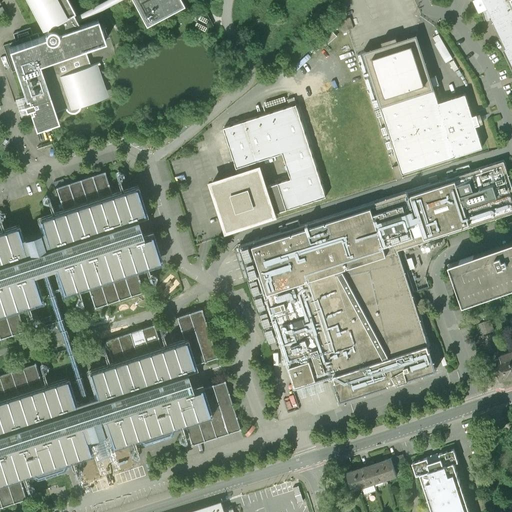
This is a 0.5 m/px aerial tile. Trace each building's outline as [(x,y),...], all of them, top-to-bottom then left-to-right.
[(75,11),(69,0),(29,0),(44,27),(46,26),(47,28),(46,30),(45,31),(44,34),(44,36),(8,48),(25,98),(28,97),(29,100),(23,102),(25,109),(31,107),(32,110),(29,111),(35,128),(44,125),(44,126),(50,124),(50,123),(58,120),(55,111),(65,107),(67,110),(69,111),(72,112),(75,112),(77,110),(79,108),(80,105),(80,102),(91,99),(91,96),(100,93),(99,91),(104,89),(95,63),(90,65),(85,48),(105,41),(102,33),(103,32),(101,26),(100,27),(97,18),(79,24),(77,20),(115,0),(104,0),(75,15),(73,12),(75,11)] [(132,0),(145,23),(183,3),(181,0),(132,0)] [(511,0),(477,0),(477,1),(476,3),(476,5),(477,7),(478,9),(480,10),(482,11),(485,21),(490,20),(489,16),(493,14),(500,29),(508,46),(505,48),(511,62),(511,0)] [(354,28),(350,17),(345,19),(348,29),(354,28)] [(345,19),(339,21),(342,31),(348,29),(345,19)] [(440,32),(433,36),(446,61),(453,57),(440,32)] [(439,101),(435,88),(434,86),(440,84),(436,74),(431,76),(417,33),(397,39),(396,36),(382,41),(383,44),(363,50),(381,106),(403,172),(483,146),(476,125),(480,123),(477,113),(473,114),(466,93),(439,101)] [(297,103),(224,126),(237,166),(249,162),(283,152),(291,177),(266,185),(260,166),(251,169),(239,173),(212,181),(228,229),(275,213),(274,212),(327,195),(297,103)] [(449,177),(300,225),(299,219),(286,223),(287,226),(283,227),(282,224),(279,225),(281,231),(240,245),(239,245),(239,246),(249,277),(250,278),(259,275),(295,386),(295,387),(296,387),(329,376),(329,377),(330,378),(335,376),(336,379),(335,379),(341,399),(389,383),(389,382),(398,380),(408,377),(437,368),(431,348),(430,349),(429,346),(430,346),(430,345),(398,248),(511,211),(511,182),(505,160),(504,159),(471,170),(469,164),(456,168),(457,171),(454,172),(453,169),(447,171),(449,177)] [(249,162),(237,166),(239,173),(251,169),(249,162)] [(104,169),(55,185),(63,209),(0,229),(0,336),(24,329),(17,305),(48,295),(53,293),(86,282),(94,306),(143,290),(135,266),(159,259),(151,233),(142,236),(139,228),(135,214),(144,211),(136,185),(112,193),(104,169)] [(511,239),(449,262),(458,286),(464,303),(511,285),(511,239)] [(437,240),(425,244),(427,249),(438,245),(437,240)] [(53,293),(48,295),(62,336),(75,375),(79,374),(67,335),(53,293)] [(118,335),(116,335),(106,339),(106,338),(105,339),(105,341),(109,351),(108,351),(109,353),(111,360),(112,363),(102,367),(102,366),(100,367),(101,367),(90,371),(90,370),(79,374),(75,375),(65,378),(65,379),(55,382),(54,381),(53,382),(53,383),(43,386),(42,382),(41,382),(39,375),(39,373),(38,373),(35,363),(35,361),(33,362),(23,366),(23,365),(21,366),(11,369),(9,370),(10,370),(0,372),(0,505),(1,506),(2,505),(13,502),(14,501),(24,497),(25,498),(26,498),(26,496),(25,496),(22,486),(22,484),(19,477),(20,477),(18,473),(29,470),(30,474),(30,473),(31,477),(38,480),(65,471),(68,465),(67,462),(66,458),(76,455),(78,455),(78,454),(88,451),(114,443),(124,439),(124,440),(126,439),(125,439),(136,435),(137,439),(138,442),(145,446),(172,437),(175,430),(174,427),(173,423),(183,420),(184,424),(185,424),(187,431),(187,433),(188,433),(191,443),(191,444),(193,444),(193,443),(203,440),(203,441),(205,440),(204,439),(215,436),(215,437),(217,436),(216,436),(227,433),(228,432),(239,429),(240,429),(240,427),(239,427),(236,417),(237,417),(236,415),(235,415),(232,405),(233,405),(232,403),(231,403),(228,393),(229,393),(228,391),(224,381),(225,381),(224,379),(223,380),(213,384),(213,383),(211,383),(211,385),(201,388),(201,387),(199,387),(199,388),(193,391),(192,389),(191,390),(188,380),(184,368),(185,368),(185,366),(192,364),(192,365),(194,365),(193,364),(203,360),(204,361),(205,361),(205,360),(215,356),(216,358),(217,357),(217,355),(216,355),(213,345),(213,343),(209,333),(210,333),(209,331),(209,332),(206,322),(206,321),(205,320),(202,310),(201,308),(200,308),(190,312),(189,311),(188,312),(188,313),(178,316),(178,315),(176,316),(177,318),(180,328),(180,330),(181,330),(184,340),(174,344),(173,343),(172,343),(172,344),(162,348),(160,344),(158,337),(158,335),(157,335),(154,325),(154,323),(152,324),(142,328),(142,327),(140,327),(140,328),(130,331),(128,331),(118,335)] [(50,313),(38,317),(40,323),(52,319),(50,313)] [(491,319),(484,322),(488,332),(494,330),(491,319)] [(484,322),(472,326),(475,336),(488,332),(484,322)] [(511,363),(508,352),(500,355),(501,357),(494,360),(496,364),(492,365),(495,373),(498,372),(501,379),(511,374),(511,363)] [(427,457),(412,462),(416,475),(420,473),(432,511),(470,511),(454,462),(458,461),(454,448),(439,453),(440,457),(429,461),(427,457)] [(403,454),(391,457),(395,468),(407,464),(403,454)] [(386,460),(352,470),(347,472),(352,489),(366,484),(383,479),(397,474),(395,468),(391,457),(385,459),(386,460)] [(223,511),(220,501),(186,511),(223,511)]
